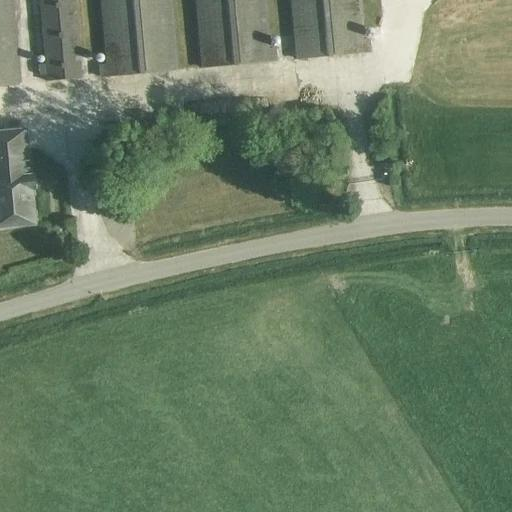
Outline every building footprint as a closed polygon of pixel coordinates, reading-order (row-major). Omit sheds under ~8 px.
[(0,0),(0,86),(18,85),(10,0),(0,0)] [(38,0),(44,64),(38,64),(39,76),(45,76),(46,82),(81,79),(74,0),(38,0)] [(98,0),(105,64),(97,65),(98,78),(175,71),(168,0),(98,0)] [(275,48),(268,49),(263,0),(193,0),(200,69),(276,61),(275,48)] [(362,39),(358,0),(287,0),(293,60),(370,53),(369,39),(362,39)] [(0,228),(35,225),(31,191),(34,191),(32,174),(30,174),(25,128),(0,130),(0,228)]
